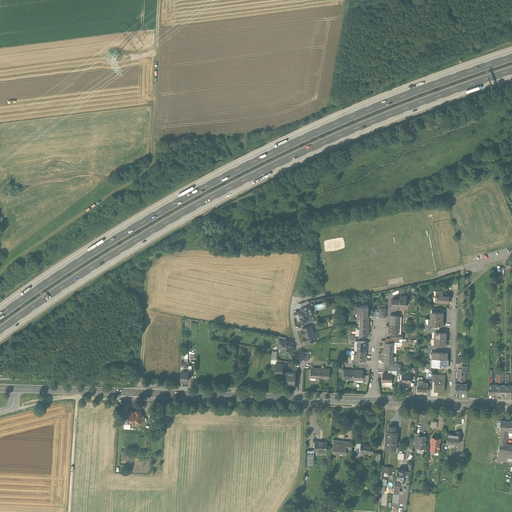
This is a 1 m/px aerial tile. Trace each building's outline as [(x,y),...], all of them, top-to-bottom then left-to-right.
[(443,291),(437,291),(437,296),(436,296),(436,298),(437,298),(436,303),(449,303),(450,296),(443,296),(443,291)] [(400,300),(392,300),(392,309),(400,310),(400,306),(406,307),(406,297),(400,296),(400,300)] [(313,317),(309,306),(301,309),(302,311),(298,313),(301,323),(309,321),(308,318),(313,317)] [(360,317),(365,317),(365,316),(367,316),(367,312),(368,312),(368,307),(361,307),(355,307),(354,313),(360,313),(360,315),(360,316),(360,317)] [(399,316),(391,315),(391,319),(390,319),(390,324),(401,325),(401,317),(399,317),(399,316)] [(360,327),(360,326),(368,327),(369,322),(367,322),(367,317),(365,317),(360,317),(357,317),(357,327),(360,327)] [(401,325),(390,324),(389,330),(391,330),(391,334),(401,334),(401,325)] [(368,327),(360,326),(360,327),(360,330),(356,330),(356,336),(367,337),(367,332),(368,332),(368,327)] [(313,334),(311,327),(301,330),(303,337),(313,334)] [(313,334),(303,337),(305,344),(315,341),(313,334)] [(284,342),(279,341),(278,346),(281,347),(280,354),(291,356),(293,349),(291,349),(292,343),(284,342)] [(354,351),(357,351),(366,352),(366,346),(365,346),(365,342),(356,342),(354,342),(354,351)] [(386,347),(384,347),(384,352),(392,353),(395,353),(396,344),(393,344),(386,343),(386,347)] [(366,352),(357,351),(357,354),(354,354),(354,360),(354,361),(364,361),(364,357),(365,357),(366,352)] [(392,353),(384,352),(383,358),(385,358),(385,362),(392,362),(392,363),(396,363),(397,357),(392,356),(392,353)] [(181,372),(188,372),(188,371),(194,371),(195,365),(188,364),(188,366),(185,366),(186,363),(181,363),(181,372)] [(285,373),(286,365),(276,365),(276,377),(285,377),(285,373)] [(320,378),(320,369),(315,369),(315,371),(311,370),(310,377),(320,378)] [(320,369),(320,378),(329,378),(329,371),(325,371),(325,370),(320,369)] [(353,379),(353,371),(348,370),(348,372),(344,372),(344,379),(353,379)] [(353,371),(353,379),(362,379),(362,375),(363,373),(359,372),(359,371),(353,371)] [(294,386),(295,373),(290,372),(285,373),(285,377),(284,385),(294,386)] [(388,375),(382,374),(382,381),(385,382),(385,384),(391,384),(392,373),(388,373),(388,375)] [(407,375),(402,375),(401,382),(411,382),(411,374),(407,374),(407,375)] [(445,376),(435,375),(435,381),(437,382),(437,391),(445,392),(445,376)] [(422,381),(418,380),(417,390),(427,391),(428,383),(422,383),(422,381)] [(140,415),(140,411),(135,411),(135,412),(130,412),(129,421),(144,421),(144,417),(142,417),(141,417),(141,415),(140,415)] [(511,421),(500,421),(500,426),(500,428),(507,429),(511,429),(511,421)] [(395,427),(389,426),(388,432),(387,432),(385,448),(390,448),(390,450),(395,450),(395,447),(396,447),(396,441),(397,432),(395,432),(395,427)] [(507,429),(500,428),(499,434),(501,434),(497,455),(508,457),(509,444),(505,443),(507,429)] [(453,434),(447,433),(446,442),(455,443),(455,441),(459,441),(459,432),(456,431),(455,435),(453,434)] [(426,437),(419,436),(418,439),(417,442),(417,447),(425,448),(425,446),(426,446),(426,444),(425,444),(426,437)] [(436,438),(432,438),(430,453),(438,454),(440,439),(438,438),(438,437),(436,438)] [(333,440),(332,452),(345,454),(346,449),(346,441),(333,440)] [(318,442),(314,441),(314,450),(315,451),(326,451),(326,442),(322,442),(322,441),(318,441),(318,442)] [(372,453),(373,444),(361,443),(360,454),(365,454),(365,452),(372,453)] [(395,476),(394,487),(399,488),(400,480),(402,481),(404,469),(398,468),(397,476),(395,476)]
